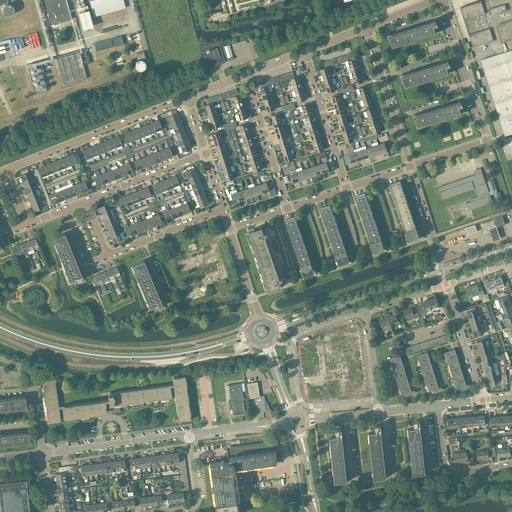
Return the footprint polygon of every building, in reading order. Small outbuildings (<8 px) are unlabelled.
[(44,21),(45,26),(70,19),(64,0),(44,0),(49,18),(47,18),(47,20),(44,21)] [(79,11),(83,29),(93,26),(86,0),(76,0),(79,11)] [(88,0),(89,1),(94,17),(95,22),(98,21),(97,16),(125,8),(123,0),(88,0)] [(511,0),(485,0),(482,1),(481,0),(460,7),(464,19),(469,34),(473,46),(488,41),(490,49),(495,51),(497,50),(498,54),(481,59),(505,135),(511,133),(511,0)] [(4,16),(6,17),(8,17),(9,17),(11,16),(12,14),(13,13),(13,11),(13,9),(11,7),(10,6),(8,6),(6,6),(5,6),(3,7),(2,9),(1,11),(2,13),(2,15),(4,16)] [(438,26),(436,20),(435,19),(433,19),(434,21),(432,21),(433,23),(389,36),(392,47),(437,33),(436,32),(439,31),(438,26)] [(124,44),(121,36),(113,38),(115,46),(124,44)] [(113,47),(111,39),(94,43),(96,51),(113,47)] [(201,46),(200,46),(200,47),(200,49),(201,48),(203,53),(208,69),(216,66),(217,66),(218,66),(219,66),(219,65),(219,64),(225,62),(220,48),(223,47),(222,44),(221,41),(218,42),(218,43),(202,48),(202,47),(201,46)] [(80,52),(56,59),(63,85),(87,78),(80,52)] [(356,58),(353,59),(350,60),(348,61),(350,67),(358,64),(356,58)] [(450,66),(449,60),(448,60),(448,59),(446,60),(446,61),(445,61),(445,63),(402,76),(405,87),(449,73),(449,72),(452,71),(450,66)] [(146,66),(146,65),(146,64),(145,64),(145,63),(145,62),(144,62),(144,61),(143,61),(143,60),(142,60),(141,60),(140,60),(139,60),(138,60),(137,60),(137,61),(136,61),(136,62),(135,63),(135,64),(135,65),(135,66),(135,67),(135,68),(136,68),(136,69),(137,69),(137,70),(138,70),(139,71),(140,71),(141,71),(142,71),(142,70),(143,70),(144,69),(145,68),(145,67),(146,66)] [(359,70),(358,64),(350,67),(352,72),(359,70)] [(328,67),(326,68),(323,68),(320,69),(322,75),(330,73),(328,67)] [(359,70),(352,72),(353,78),(361,76),(359,70)] [(330,73),(322,75),(324,81),(332,78),(330,73)] [(298,76),(295,77),(291,78),(293,84),(300,82),(298,76)] [(355,84),(363,82),(361,76),(353,78),(355,84)] [(332,78),(324,81),(326,87),(334,84),(332,78)] [(302,88),(300,82),(293,84),(295,90),(302,88)] [(328,93),(335,90),(334,84),(326,87),(328,93)] [(367,85),(359,88),(361,94),(369,91),(367,85)] [(268,86),(267,86),(264,87),(260,88),(262,94),(270,91),(268,86)] [(304,93),(302,88),(295,90),(296,96),(304,93)] [(271,97),(270,91),(262,94),(264,100),(271,97)] [(369,91),(361,94),(363,100),(371,97),(369,91)] [(298,102),(306,99),(304,93),(296,96),(298,102)] [(236,96),(233,97),(235,103),(243,100),(241,94),(238,95),(236,96)] [(339,94),(332,96),(334,102),(341,100),(339,94)] [(271,97),(264,100),(266,105),(273,103),(271,97)] [(371,97),(363,100),(365,105),(372,103),(371,97)] [(461,113),(461,112),(464,111),(462,106),(463,106),(461,101),(460,99),(458,100),(459,101),(457,102),(458,103),(414,117),(417,127),(461,113)] [(243,100),(235,103),(237,108),(245,106),(243,100)] [(334,102),(335,108),(343,106),(341,100),(334,102)] [(214,103),(211,104),(208,104),(206,105),(208,111),(215,109),(214,103)] [(275,109),(273,103),(266,105),(267,111),(275,109)] [(309,103),(302,106),(304,112),(311,109),(309,103)] [(372,103),(365,105),(366,111),(374,109),(372,103)] [(247,112),(245,106),(237,108),(238,114),(247,112)] [(343,106),(335,108),(337,114),(345,112),(343,106)] [(217,114),(215,109),(208,111),(210,117),(217,114)] [(313,115),(311,109),(304,112),(305,117),(313,115)] [(374,109),(366,111),(368,117),(376,114),(374,109)] [(248,117),(247,112),(238,114),(240,120),(248,117)] [(339,120),(346,117),(345,112),(337,114),(339,120)] [(177,113),(169,117),(171,123),(180,119),(177,113)] [(279,113),(271,115),(273,121),(281,119),(280,116),(279,113)] [(211,123),(219,120),(217,114),(210,117),(211,123)] [(376,114),(368,117),(370,122),(378,120),(376,114)] [(315,121),(313,115),(305,117),(307,123),(315,121)] [(341,125),(348,123),(346,117),(339,120),(341,125)] [(182,125),(180,119),(171,123),(173,128),(182,125)] [(281,119),(273,121),(275,127),(283,125),(281,119)] [(162,129),(159,120),(153,123),(156,131),(162,129)] [(213,129),(221,126),(219,120),(211,123),(213,129)] [(370,122),(372,128),(380,126),(378,120),(370,122)] [(317,126),(315,121),(307,123),(309,129),(317,126)] [(147,125),(150,134),(156,131),(153,123),(147,125)] [(247,123),(239,125),(241,131),(249,129),(247,123)] [(342,131),(350,129),(348,123),(341,125),(342,131)] [(147,125),(141,127),(144,136),(150,134),(147,125)] [(184,131),(182,125),(173,128),(176,134),(184,131)] [(283,125),(275,127),(277,133),(284,130),(283,125)] [(317,126),(309,129),(311,135),(318,132),(317,126)] [(381,132),(380,126),(372,128),(374,134),(381,132)] [(141,127),(135,130),(139,138),(144,136),(141,127)] [(249,129),(241,131),(243,137),(251,135),(249,129)] [(352,135),(350,129),(342,131),(344,137),(352,135)] [(139,138),(135,130),(129,132),(133,140),(139,138)] [(284,130),(277,133),(279,138),(286,136),(284,130)] [(184,131),(176,134),(178,140),(187,137),(184,131)] [(123,134),(127,143),(133,140),(129,132),(123,134)] [(220,132),(212,134),(214,140),(222,138),(220,132)] [(320,138),(318,132),(311,135),(313,140),(320,138)] [(253,140),(251,135),(243,137),(245,143),(253,140)] [(354,140),(352,135),(344,137),(346,143),(354,140)] [(122,145),(119,136),(113,139),(116,147),(122,145)] [(288,142),(286,136),(279,138),(280,144),(288,142)] [(189,143),(187,137),(178,140),(180,146),(189,143)] [(223,143),(222,138),(214,140),(216,146),(223,143)] [(322,144),(320,138),(313,140),(314,146),(322,144)] [(113,139),(107,141),(110,149),(116,147),(113,139)] [(253,140),(245,143),(247,149),(254,146),(253,140)] [(107,141),(101,143),(104,152),(110,149),(107,141)] [(288,142),(280,144),(282,150),(290,147),(288,142)] [(384,142),(378,144),(381,153),(387,151),(384,142)] [(101,143),(95,146),(98,154),(104,152),(101,143)] [(183,152),(192,149),(189,143),(180,146),(183,152)] [(225,149),(223,143),(216,146),(218,151),(225,149)] [(316,152),(324,150),(322,144),(314,146),(316,152)] [(378,144),(372,146),(375,155),(381,153),(378,144)] [(95,146),(89,148),(93,156),(98,154),(95,146)] [(256,152),(254,146),(247,149),(248,154),(256,152)] [(375,155),(372,146),(367,148),(369,157),(375,155)] [(170,147),(164,150),(167,158),(173,156),(170,147)] [(292,153),(290,147),(282,150),(284,156),(292,153)] [(83,150),(87,159),(93,156),(89,148),(83,150)] [(367,148),(361,150),(364,159),(369,157),(367,148)] [(225,149),(218,151),(220,157),(227,155),(225,149)] [(164,150),(158,152),(161,161),(167,158),(164,150)] [(364,159),(361,150),(355,152),(358,161),(364,159)] [(158,152),(152,154),(155,163),(161,161),(158,152)] [(256,152),(248,154),(250,160),(258,158),(256,152)] [(349,154),(352,163),(358,161),(355,152),(349,154)] [(292,153),(284,156),(286,161),(294,159),(293,156),(292,153)] [(77,162),(74,154),(68,156),(71,165),(77,162)] [(152,154),(146,157),(149,165),(155,163),(152,154)] [(227,155),(220,157),(221,163),(229,160),(227,155)] [(71,165),(68,156),(62,159),(65,167),(71,165)] [(140,159),(144,168),(149,165),(146,157),(140,159)] [(258,158),(250,160),(252,166),(260,163),(258,158)] [(65,167),(62,159),(56,161),(60,170),(65,167)] [(134,161),(138,170),(144,168),(140,159),(134,161)] [(229,160),(221,163),(223,168),(231,166),(229,160)] [(56,161),(50,163),(54,172),(60,170),(56,161)] [(327,162),(321,164),(323,173),(329,171),(329,169),(327,162)] [(50,163),(44,166),(48,174),(54,172),(50,163)] [(133,172),(129,163),(123,166),(127,174),(133,172)] [(254,172),(262,169),(260,163),(252,166),(254,172)] [(314,166),(317,175),(323,173),(321,164),(314,166)] [(38,168),(42,177),(48,174),(44,166),(38,168)] [(127,174),(123,166),(118,168),(121,176),(127,174)] [(231,166),(223,168),(225,174),(233,172),(231,166)] [(314,166),(309,168),(312,177),(317,175),(314,166)] [(112,170),(115,179),(121,176),(118,168),(112,170)] [(185,179),(188,178),(197,174),(194,168),(183,173),(185,179)] [(309,168),(303,170),(306,178),(312,177),(309,168)] [(115,179),(112,170),(106,173),(109,181),(115,179)] [(303,170),(297,172),(300,181),(306,178),(303,170)] [(29,172),(20,175),(22,181),(31,178),(29,172)] [(227,180),(234,178),(233,172),(225,174),(227,180)] [(291,174),(294,183),(300,181),(297,172),(291,174)] [(106,173),(100,175),(104,184),(109,181),(106,173)] [(199,180),(197,174),(188,178),(191,184),(199,180)] [(98,186),(104,184),(100,175),(94,177),(98,186)] [(449,186),(436,204),(445,210),(444,212),(451,217),(453,215),(462,222),(474,205),(470,202),(472,199),(472,200),(491,194),(485,175),(466,181),(467,185),(452,189),(449,186)] [(176,176),(170,178),(173,187),(179,184),(176,176)] [(22,181),(25,187),(33,184),(31,178),(22,181)] [(164,180),(167,189),(173,187),(170,178),(164,180)] [(88,180),(79,184),(82,192),(88,190),(87,187),(91,185),(88,180)] [(164,180),(158,183),(162,192),(167,189),(164,180)] [(199,180),(191,184),(193,190),(202,186),(199,180)] [(400,181),(395,183),(391,184),(406,231),(407,231),(407,232),(405,233),(408,242),(412,241),(413,242),(418,240),(418,239),(422,237),(419,228),(418,228),(416,229),(416,227),(414,221),(415,220),(414,221),(409,206),(410,205),(409,205),(403,190),(405,190),(403,190),(400,181)] [(266,182),(261,184),(264,193),(269,191),(266,182)] [(152,185),(156,194),(162,192),(158,183),(152,185)] [(33,184),(25,187),(27,193),(36,190),(33,184)] [(79,184),(73,186),(76,194),(82,192),(79,184)] [(264,193),(261,184),(255,186),(258,195),(264,193)] [(76,194),(73,186),(67,188),(70,197),(76,194)] [(204,192),(202,186),(193,190),(195,195),(204,192)] [(258,195),(255,186),(249,188),(252,197),(258,195)] [(151,196),(148,187),(142,190),(145,198),(151,196)] [(70,197),(67,188),(61,191),(64,199),(70,197)] [(252,197),(249,188),(243,190),(246,199),(252,197)] [(36,190),(27,193),(29,199),(38,196),(36,190)] [(142,190),(136,192),(139,201),(145,198),(142,190)] [(236,190),(231,192),(232,194),(231,194),(228,195),(230,200),(233,199),(234,203),(240,201),(237,192),(236,190)] [(246,199),(243,190),(237,192),(240,201),(246,199)] [(61,191),(55,193),(59,201),(64,199),(61,191)] [(139,201),(136,192),(130,194),(133,203),(139,201)] [(204,192),(195,195),(198,201),(206,198),(204,192)] [(501,192),(494,193),(497,203),(503,201),(501,192)] [(52,204),(59,201),(55,193),(49,195),(52,204)] [(377,253),(378,254),(383,252),(382,251),(387,249),(384,240),(383,240),(381,241),(381,239),(379,233),(380,233),(379,230),(378,230),(374,218),(374,217),(373,214),(373,215),(368,202),(369,202),(368,199),(367,199),(365,193),(356,196),(371,243),(372,243),(372,244),(370,245),(373,254),(377,253)] [(133,203),(130,194),(124,197),(127,205),(133,203)] [(38,196),(29,199),(32,205),(40,201),(38,196)] [(118,199),(121,208),(127,205),(124,197),(118,199)] [(153,202),(147,205),(148,207),(154,204),(154,205),(157,204),(155,198),(152,200),(153,202)] [(200,207),(209,204),(206,198),(198,201),(200,207)] [(34,211),(43,207),(41,204),(44,203),(43,200),(40,201),(32,205),(34,211)] [(165,200),(157,204),(159,209),(161,209),(162,208),(161,206),(166,203),(166,201),(165,201),(165,200)] [(180,203),(179,203),(180,205),(181,205),(184,214),(190,211),(187,203),(183,204),(182,202),(180,203)] [(107,204),(99,207),(101,213),(110,210),(107,204)] [(180,205),(175,208),(178,216),(184,214),(181,205),(180,205)] [(330,205),(325,206),(320,208),(336,254),(337,254),(337,256),(335,257),(338,266),(342,265),(343,266),(348,264),(347,263),(352,261),(349,252),(348,252),(346,253),(346,251),(344,245),(344,244),(343,242),(338,230),(339,229),(338,226),(337,227),(333,214),(334,214),(333,211),(332,211),(330,205)] [(175,208),(169,210),(172,219),(178,216),(175,208)] [(112,216),(110,210),(101,213),(103,219),(112,216)] [(163,213),(166,221),(172,219),(169,210),(163,213)] [(158,214),(152,217),(156,225),(162,223),(158,214)] [(112,216),(103,219),(106,225),(114,221),(116,221),(114,215),(112,216)] [(493,220),(483,223),(486,232),(497,228),(496,227),(505,224),(502,216),(493,219),(493,220)] [(156,225),(152,217),(147,219),(150,228),(156,225)] [(307,276),(308,277),(313,276),(312,275),(317,273),(314,264),(313,264),(311,265),(311,263),(309,257),(310,256),(309,254),(308,254),(304,242),(304,241),(303,238),(303,239),(298,226),(299,226),(298,223),(297,223),(295,217),(285,220),(301,267),(302,266),(302,268),(300,269),(300,268),(300,269),(303,278),(307,276)] [(147,219),(141,222),(144,230),(150,228),(147,219)] [(114,221),(106,225),(108,231),(117,227),(114,221)] [(141,222),(135,224),(138,232),(144,230),(141,222)] [(245,233),(265,291),(293,281),(291,268),(290,269),(289,266),(289,264),(288,261),(288,259),(287,256),(286,252),(276,223),(245,233)] [(129,226),(132,235),(138,232),(135,224),(129,226)] [(497,224),(489,227),(491,233),(494,239),(494,240),(501,238),(501,237),(499,231),(497,224)] [(476,227),(475,225),(465,228),(466,231),(468,234),(477,231),(476,227)] [(119,233),(117,227),(108,231),(111,236),(119,233)] [(64,233),(57,236),(53,238),(70,281),(72,280),(73,283),(78,281),(83,279),(85,278),(84,276),(82,277),(82,275),(81,276),(64,233)] [(113,243),(122,239),(119,233),(111,236),(113,243)] [(39,246),(36,238),(30,240),(33,249),(39,246)] [(30,240),(24,243),(27,251),(33,249),(30,240)] [(24,243),(18,245),(22,253),(27,251),(24,243)] [(210,245),(212,250),(175,261),(179,273),(216,262),(218,271),(225,269),(218,243),(210,245)] [(13,247),(16,255),(22,253),(18,245),(13,247)] [(143,261),(131,265),(149,308),(152,307),(153,310),(158,307),(158,308),(163,306),(163,305),(165,305),(164,303),(162,303),(161,302),(160,303),(143,261)] [(120,275),(117,267),(111,269),(114,278),(120,275)] [(105,272),(109,280),(114,278),(111,269),(105,272)] [(105,272),(100,274),(103,282),(109,280),(105,272)] [(202,278),(204,285),(225,279),(223,272),(202,278)] [(94,276),(97,285),(103,282),(100,274),(94,276)] [(495,277),(493,278),(496,287),(504,284),(501,277),(496,279),(495,277)] [(487,287),(488,290),(496,287),(493,278),(490,279),(491,281),(485,282),(486,284),(485,284),(486,287),(487,287)] [(185,293),(188,301),(206,296),(203,288),(199,289),(196,280),(186,283),(189,292),(185,293)] [(469,298),(480,294),(479,292),(480,292),(477,284),(466,287),(468,295),(469,298)] [(502,307),(511,304),(508,298),(506,299),(505,296),(498,299),(499,304),(500,303),(502,307)] [(436,298),(429,300),(432,308),(433,310),(435,309),(439,308),(437,300),(436,298)] [(421,306),(419,307),(421,314),(423,313),(426,312),(425,310),(432,308),(429,300),(423,302),(424,305),(421,306)] [(511,308),(511,304),(502,307),(504,313),(511,310),(511,308)] [(419,317),(415,305),(411,306),(411,308),(403,310),(405,317),(406,317),(408,321),(415,318),(419,317)] [(468,318),(477,315),(475,309),(474,307),(468,309),(469,311),(466,312),(468,318)] [(389,314),(387,314),(390,323),(398,320),(395,313),(390,315),(389,314)] [(388,328),(390,335),(393,334),(390,323),(387,314),(384,315),(385,317),(379,319),(379,320),(378,320),(379,323),(380,323),(382,326),(381,326),(383,330),(388,328)] [(477,315),(468,318),(470,324),(479,321),(477,315)] [(353,325),(324,328),(325,339),(305,340),(305,346),(302,346),(303,365),(302,365),(304,396),(310,396),(310,399),(329,398),(329,399),(361,397),(361,391),(365,391),(359,321),(352,322),(353,325)] [(470,324),(472,330),(481,327),(479,321),(470,324)] [(474,336),(483,333),(481,327),(472,330),(474,336)] [(476,342),(478,348),(487,345),(485,339),(476,342)] [(480,354),(489,351),(487,345),(478,348),(480,354)] [(445,352),(447,358),(456,388),(460,387),(460,390),(470,387),(469,384),(465,385),(454,349),(445,352)] [(480,354),(482,360),(491,357),(489,351),(480,354)] [(417,355),(425,379),(429,391),(432,390),(433,392),(442,390),(441,387),(438,388),(426,352),(417,355)] [(415,393),(414,390),(410,391),(399,355),(390,358),(401,394),(405,393),(406,395),(415,393)] [(482,360),(484,366),(492,363),(491,357),(482,360)] [(494,369),(492,363),(484,366),(486,372),(494,369)] [(494,369),(486,372),(488,378),(496,375),(494,369)] [(489,384),(498,381),(496,375),(488,378),(489,384)] [(189,419),(184,376),(174,377),(178,417),(173,418),(173,421),(189,419)] [(59,378),(43,380),(48,423),(59,422),(54,382),(59,381),(59,378)] [(248,383),(250,398),(254,397),(259,396),(257,382),(248,383)] [(229,385),(229,390),(230,392),(231,400),(243,398),(241,383),(237,383),(229,385)] [(170,386),(120,393),(107,395),(108,399),(104,399),(105,401),(61,407),(63,418),(106,412),(105,405),(172,397),(170,386)] [(266,409),(269,409),(269,406),(268,404),(267,402),(266,400),(265,398),(264,395),(259,396),(254,397),(256,411),(266,410),(266,409)] [(25,396),(0,399),(0,411),(26,408),(25,396)] [(245,413),(243,398),(231,400),(233,415),(245,413)] [(410,428),(408,428),(410,443),(413,474),(424,473),(419,427),(421,427),(420,421),(420,420),(419,420),(414,421),(415,424),(409,425),(410,428)] [(370,432),(369,432),(371,447),(374,478),(385,477),(380,432),(380,431),(381,431),(381,425),(381,424),(380,424),(375,425),(375,428),(370,429),(370,432)] [(331,436),(330,436),(331,452),(335,482),(346,481),(341,436),(342,435),(342,429),(342,428),(341,429),(336,429),(336,432),(331,433),(331,436)] [(29,432),(0,434),(0,446),(30,443),(29,432)] [(224,461),(212,462),(218,505),(218,506),(218,511),(239,511),(239,504),(238,504),(234,469),(236,469),(236,467),(277,462),(276,448),(278,448),(277,444),(272,445),(272,443),(232,448),(233,454),(229,454),(230,462),(225,463),(224,461)] [(506,456),(510,455),(510,452),(511,451),(511,444),(509,445),(509,447),(497,448),(498,456),(506,455),(506,456)] [(463,449),(460,450),(460,451),(462,462),(468,461),(467,450),(463,451),(463,449)] [(489,457),(488,449),(477,450),(478,459),(489,457)] [(121,458),(119,458),(121,470),(126,469),(127,469),(127,464),(125,464),(124,459),(121,460),(121,458)] [(81,467),(80,467),(80,470),(82,470),(82,475),(85,475),(85,478),(87,478),(88,478),(87,477),(87,474),(86,464),(81,465),(81,467)] [(31,498),(29,474),(0,477),(0,511),(33,511),(32,502),(32,500),(31,498)] [(166,491),(166,492),(164,492),(165,499),(168,499),(168,502),(174,502),(172,493),(172,490),(166,491)] [(161,492),(155,493),(155,495),(156,495),(157,504),(162,503),(162,499),(165,499),(164,492),(161,492)] [(133,495),(128,496),(130,508),(135,507),(134,503),(137,503),(136,496),(133,497),(133,496),(133,495)] [(140,496),(136,496),(137,503),(140,502),(141,506),(146,505),(145,497),(140,497),(140,496)] [(112,499),(109,500),(110,507),(113,506),(113,510),(119,509),(118,500),(113,501),(112,499)] [(106,502),(101,503),(102,511),(107,511),(107,507),(110,507),(109,500),(106,500),(106,502)] [(85,503),(82,504),(83,510),(86,510),(85,511),(91,511),(90,504),(90,501),(87,502),(87,505),(88,505),(85,505),(85,503)]
